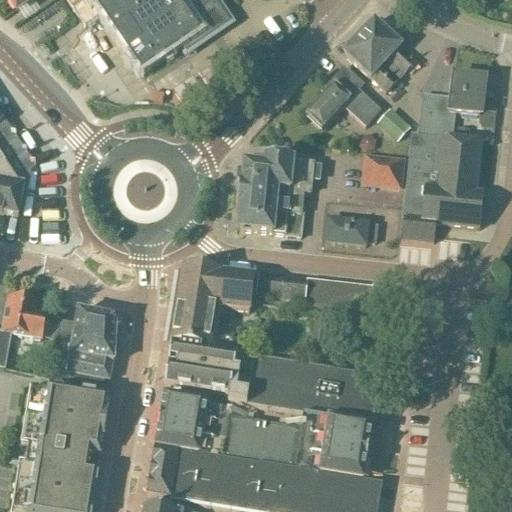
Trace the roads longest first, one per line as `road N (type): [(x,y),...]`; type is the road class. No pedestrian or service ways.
road 1 (residential): [(176,216),(211,247),(241,258),(458,278)]
road 2 (residential): [(458,278),(435,511)]
road 3 (secondary): [(180,173),(258,105),(334,22)]
road 4 (residential): [(112,511),(148,300)]
road 5 (secondary): [(114,168),(0,56)]
road 6 (unclassified): [(148,300),(111,298),(65,270),(0,258)]
